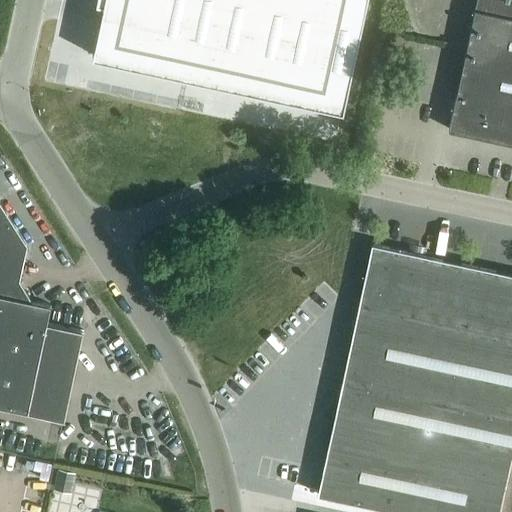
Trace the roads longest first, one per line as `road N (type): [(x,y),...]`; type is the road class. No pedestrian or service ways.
road 1 (unclassified): [(98,246),(234,182),(278,172),(511,216)]
road 2 (unknown): [(25,42),(221,83),(259,83),(287,49),(299,0)]
road 3 (unknown): [(215,456),(296,374),(332,322),(372,186)]
road 4 (unclassified): [(227,511),(193,395),(98,246)]
road 5 (unclassified): [(98,246),(11,107)]
